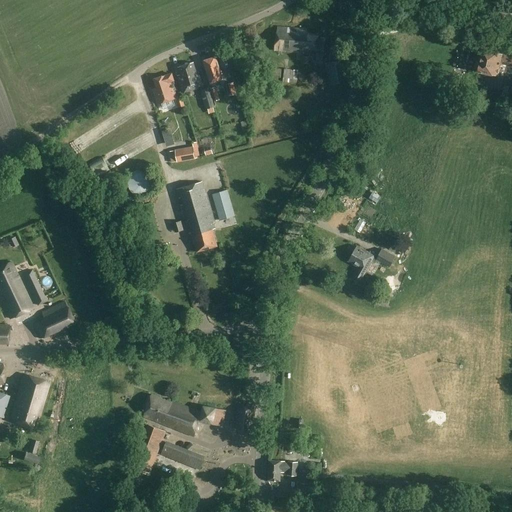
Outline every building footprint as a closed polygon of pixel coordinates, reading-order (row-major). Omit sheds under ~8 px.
[(320,35),(306,34),(306,30),(276,27),(274,51),(297,54),(297,49),(317,51),(316,62),(325,63),(328,85),(346,82),(342,60),(329,62),(332,39),(319,37),(320,35)] [(511,54),(503,53),(502,54),(483,49),(480,62),(478,61),(475,63),(474,68),(475,71),(477,71),(474,83),(500,89),(501,85),(511,87),(511,54)] [(215,58),(203,61),(210,84),(222,80),(215,58)] [(203,87),(198,70),(196,71),(193,62),(178,67),(180,75),(177,76),(183,94),(203,87)] [(268,78),(275,79),(275,85),(280,86),(281,79),(282,70),(269,68),(268,78)] [(175,98),(170,82),(174,81),(172,75),(154,80),(157,90),(153,91),(158,104),(175,98)] [(240,97),(236,81),(226,84),(229,96),(237,94),(238,98),(240,97)] [(209,88),(213,101),(219,99),(215,84),(209,85),(210,87),(209,88)] [(213,101),(209,88),(200,90),(206,109),(215,107),(213,101)] [(159,115),(163,132),(169,131),(165,114),(159,115)] [(75,146),(82,140),(78,136),(72,141),(75,146)] [(171,163),(196,159),(196,157),(200,157),(197,143),(192,144),(192,146),(187,147),(186,138),(173,140),(175,149),(174,149),(174,150),(169,151),(171,163)] [(131,150),(141,146),(139,141),(129,146),(131,150)] [(137,197),(139,197),(141,197),(143,197),(145,197),(147,196),(149,195),(151,193),(152,191),(153,190),(154,188),(154,185),(154,183),(154,181),(154,179),(153,177),(151,175),(150,174),(148,173),(146,172),(144,171),(142,171),(140,171),(138,171),(136,172),(134,173),(132,174),(131,175),(129,177),(128,179),(128,181),(128,183),(128,186),(128,188),(129,190),(130,192),(131,193),(133,195),(135,196),(137,197)] [(179,199),(181,198),(183,205),(181,206),(188,232),(189,237),(192,236),(197,253),(218,247),(213,230),(216,230),(202,182),(176,189),(179,199)] [(227,189),(212,194),(220,221),(235,216),(227,189)] [(377,260),(390,267),(396,258),(382,249),(378,257),(358,245),(348,262),(359,268),(353,277),(361,282),(372,262),(375,264),(377,260)] [(0,297),(11,319),(33,309),(10,263),(0,267),(0,297)] [(48,301),(33,270),(23,275),(38,306),(48,301)] [(75,324),(74,322),(78,320),(75,314),(71,316),(68,308),(37,322),(33,324),(40,340),(44,338),(44,339),(75,324)] [(0,325),(0,345),(8,346),(8,325),(0,325)] [(69,335),(76,342),(83,335),(75,328),(69,335)] [(237,341),(232,351),(244,357),(249,347),(237,341)] [(37,416),(39,417),(51,383),(25,374),(10,421),(33,428),(37,416)] [(11,396),(0,392),(0,417),(3,418),(11,396)] [(203,405),(201,412),(153,395),(143,416),(173,430),(194,437),(199,421),(214,425),(223,426),(227,412),(203,405)] [(234,428),(253,432),(257,409),(238,406),(234,428)] [(0,424),(0,433),(1,434),(1,432),(8,435),(10,428),(0,424)] [(149,426),(133,469),(149,475),(165,432),(149,426)] [(39,442),(32,440),(28,452),(36,454),(39,442)] [(161,455),(200,470),(205,456),(167,441),(161,455)] [(29,456),(28,462),(45,466),(46,459),(29,456)] [(284,473),(284,472),(288,472),(287,476),(297,476),(298,462),(288,461),(288,469),(285,469),(285,461),(269,460),(267,481),(280,482),(281,473),(284,473)] [(309,484),(310,470),(303,470),(302,484),(309,484)]
